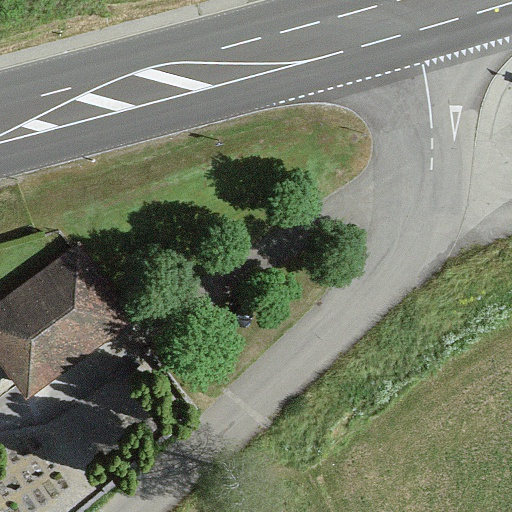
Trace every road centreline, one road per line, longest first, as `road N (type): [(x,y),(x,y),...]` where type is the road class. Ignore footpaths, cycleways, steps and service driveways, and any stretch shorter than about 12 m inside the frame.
road 1 (unclassified): [(413,15),(434,141),(431,177),(411,229),(353,302),(132,511)]
road 2 (primary): [(413,15),(0,128)]
